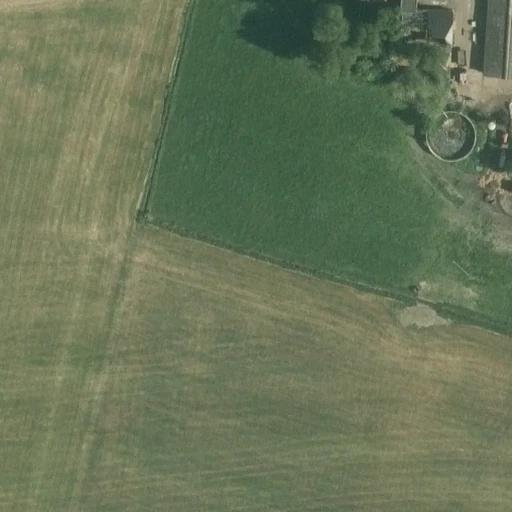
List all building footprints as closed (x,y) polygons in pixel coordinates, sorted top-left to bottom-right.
[(401,0),(401,8),(417,9),(416,0),(401,0)] [(511,75),(511,0),(487,0),(484,74),(511,75)] [(452,10),(417,9),(401,8),(400,49),(451,51),(452,10)] [(360,46),(359,64),(383,65),(384,47),(360,46)] [(423,100),(448,101),(450,67),(426,65),(423,100)]
